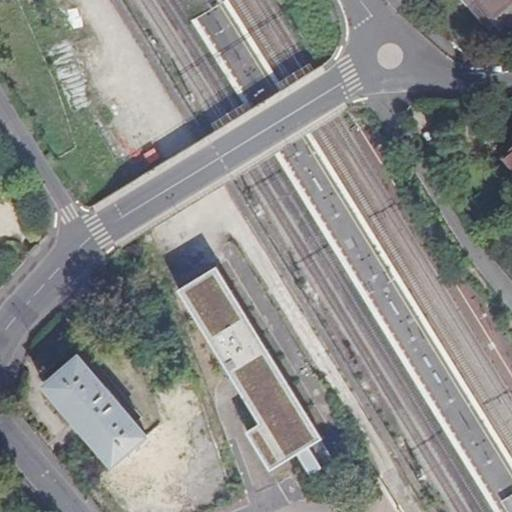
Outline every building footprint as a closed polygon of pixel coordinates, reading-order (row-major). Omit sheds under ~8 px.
[(511,0),(480,0),(491,13),(488,16),(507,40),(511,35),(511,0)] [(231,379),(259,424),(245,433),(269,471),(296,454),(309,475),(331,462),(318,441),(322,439),(216,267),(177,291),(231,379)] [(73,302),(88,320),(113,297),(99,279),(73,302)] [(114,464),(149,433),(80,354),(45,384),(114,464)] [(166,420),(195,409),(189,391),(160,401),(166,420)]
